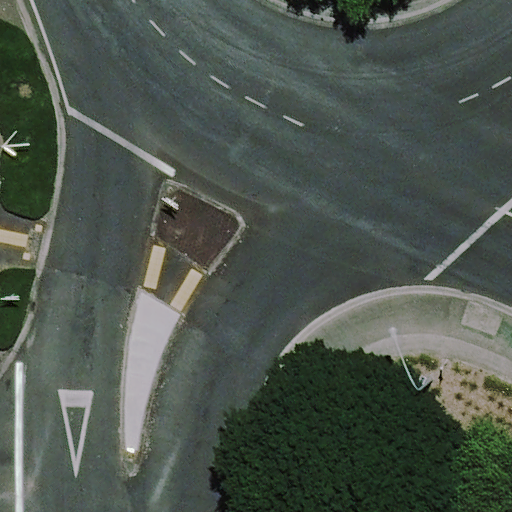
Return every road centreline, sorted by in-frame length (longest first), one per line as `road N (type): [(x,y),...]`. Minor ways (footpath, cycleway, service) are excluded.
road 1 (residential): [(134,511),(145,363),(172,278),(259,114)]
road 2 (trunk): [(259,114),(181,81),(115,28),(96,0)]
road 3 (trunk): [(511,212),(392,118)]
road 4 (trunk): [(392,118),(259,114)]
road 5 (trunk): [(511,62),(474,89),(392,118)]
